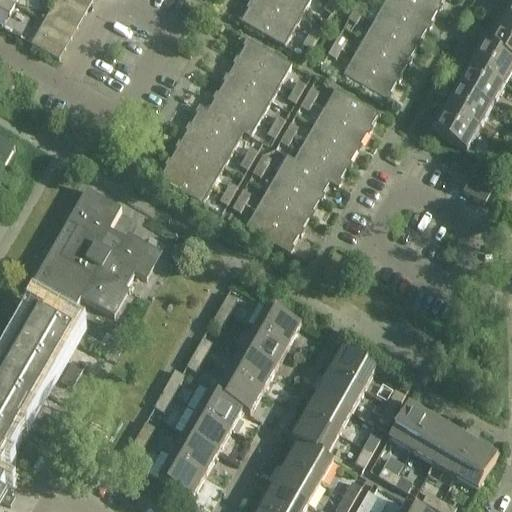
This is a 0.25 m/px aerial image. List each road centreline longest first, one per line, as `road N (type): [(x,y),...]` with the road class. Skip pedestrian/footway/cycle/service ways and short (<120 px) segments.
road 1 (residential): [(68,90),(119,5),(168,33),(116,119),(87,102)]
road 2 (residential): [(456,288),(465,227),(391,185),(357,237),(427,273)]
